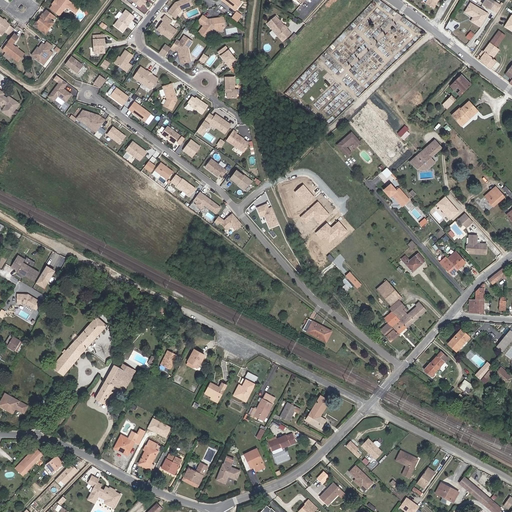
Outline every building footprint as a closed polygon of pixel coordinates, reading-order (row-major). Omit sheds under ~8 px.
[(59,5),(57,5),(54,9),(63,15),(67,9),(73,9),(79,13),(82,9),(69,0),(60,0),(60,3),(59,5)] [(176,3),(169,13),(176,18),(177,16),(182,10),(186,8),(193,5),(191,0),(183,0),(178,2),(179,3),(177,4),(176,3)] [(223,0),(238,11),(244,3),(240,0),(223,0)] [(442,0),(433,0),(431,5),(438,9),(442,0)] [(505,9),(509,3),(502,0),(500,0),(500,2),(496,0),(491,0),(489,5),(496,9),(498,6),(505,9)] [(477,4),(472,13),(480,18),(477,22),(486,27),(494,14),(477,4)] [(59,17),(50,11),(39,26),(46,31),(51,30),(54,27),(53,21),(56,18),(57,19),(59,17)] [(127,16),(125,14),(115,26),(124,33),(136,18),(129,13),(127,16)] [(278,14),(270,21),(286,40),(290,36),(285,31),(290,27),(287,24),(286,24),(278,15),(278,14)] [(209,20),(204,15),(199,21),(204,26),(199,33),(207,39),(215,30),(224,29),(225,27),(224,20),(216,20),(215,22),(214,22),(213,22),(212,20),(209,20)] [(0,27),(1,28),(8,32),(12,26),(13,26),(0,17),(0,27)] [(158,30),(171,40),(177,32),(169,26),(172,22),(166,17),(163,21),(164,22),(158,30)] [(51,30),(46,31),(50,34),(57,24),(53,21),(54,27),(51,30)] [(285,31),(290,36),(294,32),(290,27),(285,31)] [(471,39),(475,33),(470,30),(466,36),(471,39)] [(502,31),(496,41),(494,44),(501,48),(509,36),(502,31)] [(6,50),(9,52),(16,58),(21,62),(27,54),(16,46),(22,37),(18,34),(6,50)] [(95,36),(97,53),(105,52),(104,45),(107,45),(105,35),(95,36)] [(179,55),(190,39),(185,37),(181,43),(177,40),(171,49),(175,51),(176,50),(179,52),(179,55)] [(190,39),(179,55),(181,64),(188,63),(187,55),(189,53),(188,49),(193,41),(192,41),(191,41),(190,39)] [(481,59),(483,60),(485,58),(494,44),(492,42),(481,59)] [(42,49),(41,48),(36,55),(47,64),(56,52),(53,51),(56,47),(50,43),(49,46),(46,44),(42,49)] [(165,43),(159,53),(165,56),(171,47),(165,43)] [(501,48),(494,44),(485,58),(483,60),(496,69),(501,61),(498,59),(504,50),(501,48)] [(227,46),(219,52),(222,55),(222,56),(231,68),(237,64),(235,60),(236,59),(227,46)] [(123,57),(118,65),(129,72),(133,66),(130,64),(136,56),(127,51),(123,57)] [(16,58),(9,52),(6,56),(13,62),(16,58)] [(84,64),(72,55),(66,63),(78,72),(84,64)] [(139,76),(147,81),(151,76),(149,72),(143,69),(139,76)] [(462,95),(473,83),(461,71),(450,83),(454,88),(461,81),(467,86),(460,93),(462,95)] [(99,74),(93,82),(100,87),(106,79),(99,74)] [(145,85),(147,81),(139,76),(136,79),(145,85)] [(147,81),(156,88),(161,80),(154,76),(151,76),(147,81)] [(229,97),(236,97),(239,97),(238,88),(236,88),(236,76),(227,76),(227,90),(229,90),(229,97)] [(68,83),(62,79),(49,96),(54,100),(58,95),(65,101),(71,94),(64,88),(68,83)] [(156,88),(147,81),(145,85),(154,91),(156,88)] [(168,96),(178,103),(179,99),(174,84),(165,87),(168,96)] [(0,100),(0,103),(4,106),(6,103),(8,105),(6,107),(13,111),(15,112),(20,104),(13,98),(11,101),(8,99),(4,95),(6,93),(0,89),(0,86),(0,87),(0,86),(0,99),(0,100)] [(129,96),(116,87),(110,95),(123,104),(129,96)] [(445,100),(450,105),(456,99),(451,94),(445,100)] [(178,103),(168,96),(170,99),(167,106),(174,109),(178,103)] [(192,106),(204,114),(209,106),(198,99),(197,100),(194,97),(190,103),(193,105),(192,106)] [(461,125),(468,118),(467,116),(476,109),(470,101),(461,109),(460,107),(452,115),(461,125)] [(145,121),(151,113),(138,103),(132,111),(145,121)] [(6,107),(4,110),(4,112),(11,117),(15,112),(13,111),(6,107)] [(467,116),(468,118),(477,110),(476,109),(467,116)] [(83,110),(77,117),(96,131),(100,125),(96,122),(99,118),(92,113),(83,110)] [(100,125),(105,119),(98,115),(92,113),(99,118),(96,122),(100,125)] [(151,113),(145,121),(148,123),(154,115),(151,113)] [(223,120),(223,119),(217,115),(212,123),(227,133),(232,125),(225,120),(225,121),(224,121),(223,120)] [(180,135),(167,125),(161,133),(174,143),(180,135)] [(404,140),(412,132),(405,125),(398,133),(404,140)] [(106,134),(119,143),(125,135),(112,126),(106,134)] [(234,131),(229,138),(246,150),(248,148),(247,143),(241,139),(241,137),(237,134),(238,134),(234,131)] [(362,142),(353,131),(339,145),(349,156),(353,152),(348,146),(354,140),(359,145),(362,142)] [(206,132),(203,136),(212,142),(215,137),(206,132)] [(246,150),(229,138),(227,141),(245,152),(246,150)] [(191,139),(183,149),(192,157),(200,146),(191,139)] [(421,169),(427,169),(431,166),(434,162),(429,157),(440,147),(434,140),(411,161),(417,168),(421,169)] [(132,141),(126,149),(140,159),(146,151),(139,146),(138,146),(137,145),(137,144),(132,141)] [(226,171),(210,159),(204,167),(217,177),(219,174),(222,177),(226,171)] [(153,171),(156,163),(148,160),(145,168),(153,171)] [(167,178),(173,171),(160,161),(154,169),(167,178)] [(387,177),(392,172),(387,167),(383,172),(387,177)] [(236,170),(230,179),(243,190),(252,182),(236,170)] [(195,188),(182,178),(176,186),(189,196),(195,188)] [(392,183),(385,189),(391,196),(393,194),(394,193),(402,202),(408,196),(400,187),(398,189),(392,183)] [(511,190),(505,184),(502,187),(511,197),(511,190)] [(496,185),(485,194),(493,204),(504,194),(496,185)] [(315,199),(304,187),(296,195),(307,207),(315,199)] [(221,207),(200,192),(194,198),(198,201),(196,203),(195,204),(201,209),(204,204),(216,213),(221,207)] [(408,196),(402,202),(394,193),(393,194),(404,205),(411,199),(408,196)] [(462,212),(448,197),(440,205),(453,220),(462,212)] [(330,217),(324,209),(319,204),(302,219),(307,224),(314,218),(320,226),(330,217)] [(266,209),(265,208),(257,211),(261,220),(265,218),(271,231),(280,227),(272,210),(269,211),(267,208),(266,209)] [(224,220),(218,216),(214,221),(218,224),(220,222),(221,223),(227,230),(232,225),(235,230),(242,224),(233,213),(224,220)] [(470,215),(463,221),(469,228),(476,222),(470,215)] [(339,224),(332,230),(328,225),(316,235),(322,241),(325,239),(330,244),(338,237),(340,240),(348,233),(346,231),(339,224)] [(416,240),(410,234),(407,238),(412,244),(416,240)] [(473,253),(489,253),(490,244),(480,244),(480,235),(473,235),(473,239),(473,240),(473,244),(470,246),(470,249),(473,253)] [(404,261),(413,271),(423,263),(423,261),(426,259),(420,251),(409,261),(407,259),(404,261)] [(467,261),(458,251),(444,264),(453,274),(467,261)] [(27,259),(20,254),(13,266),(20,270),(19,271),(26,275),(27,274),(36,280),(41,271),(32,266),(25,262),(27,259)] [(27,259),(25,262),(32,266),(36,260),(29,255),(27,259)] [(37,283),(46,288),(56,269),(46,264),(37,283)] [(509,279),(509,266),(491,280),(495,285),(503,279),(509,279)] [(358,288),(363,284),(350,271),(346,275),(358,288)] [(345,292),(352,286),(346,279),(344,281),(347,284),(342,288),(345,292)] [(391,308),(395,312),(406,325),(409,328),(428,309),(421,302),(418,306),(419,307),(416,310),(417,312),(413,317),(408,311),(410,309),(407,305),(405,308),(404,308),(400,303),(403,300),(405,298),(388,281),(379,290),(394,306),(391,308)] [(478,297),(486,297),(487,281),(485,281),(478,289),(478,297)] [(39,301),(28,294),(18,294),(18,304),(26,303),(33,309),(39,301)] [(486,297),(478,297),(472,297),(473,311),(486,311),(486,297)] [(294,311),(299,314),(301,314),(305,306),(299,303),(294,311)] [(293,324),(299,314),(294,311),(289,322),(293,324)] [(406,325),(395,312),(391,316),(396,323),(397,325),(400,327),(397,330),(401,334),(409,328),(406,325)] [(109,325),(98,316),(68,351),(66,349),(61,355),(63,357),(54,368),(65,376),(109,325)] [(307,330),(330,342),(335,331),(313,319),(307,330)] [(401,334),(397,330),(395,328),(391,323),(384,330),(394,341),(401,334)] [(456,336),(455,338),(454,338),(453,340),(452,341),(458,346),(461,348),(464,345),(466,343),(468,343),(470,340),(469,339),(470,338),(473,334),(465,327),(462,330),(456,336)] [(10,343),(16,347),(21,338),(15,335),(10,343)] [(510,344),(504,339),(500,344),(506,349),(510,344)] [(172,370),(179,356),(170,351),(163,365),(172,370)] [(196,351),(191,362),(201,367),(204,361),(207,356),(196,351)] [(434,361),(441,368),(450,357),(443,351),(434,361)] [(481,379),(492,364),(487,360),(476,375),(481,379)] [(445,371),(441,368),(434,361),(427,368),(436,376),(438,373),(438,371),(439,370),(443,373),(444,373),(445,371)] [(138,371),(127,364),(124,368),(132,373),(124,388),(127,390),(138,371)] [(124,368),(118,365),(98,398),(109,405),(112,399),(109,397),(113,390),(117,384),(124,388),(132,373),(124,368)] [(511,374),(502,366),(497,371),(508,381),(511,375),(511,374)] [(248,393),(251,395),(260,378),(251,374),(244,388),(241,386),(236,397),(244,401),(248,393)] [(465,391),(464,393),(468,395),(474,386),(465,379),(460,387),(465,391)] [(214,397),(221,401),(229,386),(224,383),(221,388),(213,384),(212,385),(208,394),(214,397)] [(118,393),(113,390),(109,397),(112,399),(113,400),(118,393)] [(6,403),(16,408),(18,405),(24,409),(29,403),(8,391),(1,403),(4,404),(6,403)] [(278,399),(268,393),(258,411),(255,417),(266,423),(278,399)] [(326,430),(331,421),(325,417),(332,403),(324,398),(312,423),(326,430)] [(291,401),(283,416),(293,421),(298,410),(303,412),(305,408),(291,401)] [(278,413),(274,421),(280,423),(283,416),(278,413)] [(172,427),(154,417),(148,428),(166,438),(172,427)] [(125,443),(122,449),(132,455),(139,441),(144,443),(150,432),(145,429),(143,434),(137,432),(134,439),(126,435),(122,441),(125,443)] [(285,448),(285,450),(298,444),(295,436),(271,445),(274,453),(281,450),(281,449),(285,448)] [(374,443),(370,439),(363,446),(376,459),(382,453),(378,448),(379,447),(380,446),(380,443),(378,441),(377,441),(375,441),(374,442),(374,443)] [(149,451),(142,465),(155,472),(157,467),(154,465),(163,447),(152,442),(150,447),(151,447),(149,451)] [(353,442),(348,447),(359,458),(362,456),(358,451),(360,450),(353,442)] [(19,467),(26,474),(46,455),(39,448),(19,467)] [(410,476),(419,459),(401,450),(398,458),(408,464),(404,473),(410,476)] [(263,451),(249,457),(254,472),(258,470),(260,475),(268,471),(266,467),(269,466),(263,451)] [(213,487),(221,492),(226,483),(234,487),(242,471),(233,466),(237,458),(230,455),(226,464),(224,464),(213,487)] [(61,456),(52,465),(59,472),(68,463),(61,456)] [(177,477),(184,464),(178,461),(175,466),(168,463),(164,470),(177,477)] [(59,483),(62,480),(65,484),(79,470),(72,463),(56,479),(59,483)] [(202,485),(212,467),(205,463),(200,471),(193,467),(187,478),(202,485)] [(375,484),(359,468),(353,473),(358,478),(359,480),(357,482),(367,492),(375,484)] [(426,471),(417,483),(424,488),(433,475),(426,471)] [(106,478),(99,475),(96,482),(102,485),(96,497),(103,501),(105,495),(113,499),(112,500),(122,505),(128,494),(122,491),(123,489),(117,487),(116,489),(112,487),(111,489),(107,487),(109,484),(104,481),(106,478)] [(473,492),(478,486),(474,483),(471,480),(467,477),(462,483),(469,489),(473,492)] [(96,482),(93,488),(99,491),(102,485),(96,482)] [(452,503),(459,494),(444,482),(436,491),(452,503)] [(337,485),(332,490),(323,499),(331,506),(340,498),(344,501),(349,497),(337,485)] [(473,492),(495,511),(500,511),(499,511),(502,508),(502,507),(478,486),(473,492)] [(511,496),(511,495),(503,505),(508,509),(511,504),(511,496)] [(415,511),(420,506),(406,497),(399,508),(404,511),(415,511)] [(309,506),(303,511),(316,511),(315,511),(318,507),(313,501),(309,505),(309,506)] [(161,511),(166,507),(162,503),(152,511),(161,511)]
